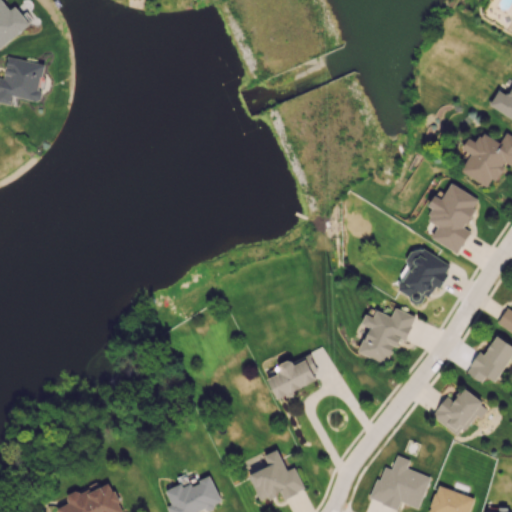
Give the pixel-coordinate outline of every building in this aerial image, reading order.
[(0,0),(0,47),(29,24),(15,5),(9,9),(1,0),(0,0)] [(45,63),(7,56),(3,78),(0,77),(0,101),(11,104),(13,96),(37,101),(45,63)] [(511,87),(508,94),(498,89),(489,106),(511,118),(511,87)] [(490,187),(504,161),(511,165),(511,135),(505,132),(500,142),(481,132),(476,141),(467,137),(461,148),(469,153),(459,171),(490,187)] [(479,199),(451,182),(441,198),(434,194),(427,205),(432,208),(426,219),(437,226),(430,237),(457,253),(470,231),(463,227),(479,199)] [(449,264),(418,245),(392,288),(423,307),(449,264)] [(415,315),(394,307),(391,315),(376,310),(373,316),(365,313),(361,323),(367,326),(357,353),(387,364),(398,337),(405,340),(415,315)] [(496,323),(511,332),(511,310),(506,307),(496,323)] [(511,354),(511,345),(495,335),(483,355),(478,352),(465,372),(481,382),(485,376),(495,382),(511,354)] [(267,378),(276,399),(319,379),(308,356),(292,363),(290,358),(276,365),(280,372),(267,378)] [(454,401),(446,395),(431,417),(459,435),(474,413),(480,418),(488,406),(462,389),(454,401)] [(295,466),(286,470),(277,449),(263,454),(268,466),(249,474),(259,501),(281,492),(283,498),(304,489),(295,466)] [(418,508),(430,477),(406,467),(410,459),(396,454),(391,469),(382,465),(369,498),(397,509),(400,501),(418,508)] [(168,511),(202,511),(222,504),(210,476),(191,484),(189,480),(165,490),(171,504),(166,506),(168,511)] [(56,508),(58,511),(122,511),(108,480),(67,499),(68,502),(56,508)] [(469,511),(474,495),(436,485),(428,511),(469,511)]
